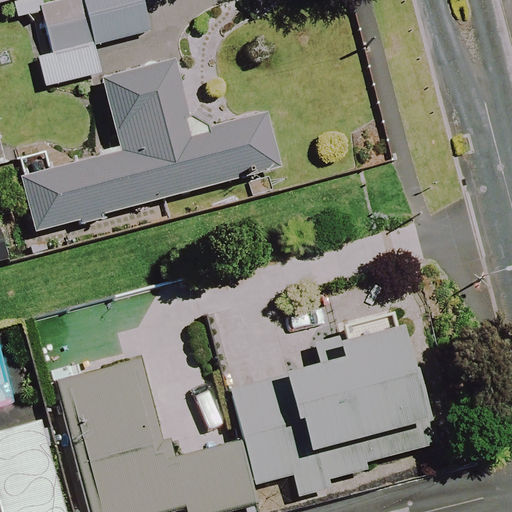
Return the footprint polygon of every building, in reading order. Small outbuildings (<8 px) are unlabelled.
[(140,39),(131,0),(50,0),(31,4),(43,60),(31,63),(37,93),(93,81),(87,50),(140,39)] [(183,138),(164,63),(92,82),(111,157),(8,184),(23,243),(271,177),(255,119),(183,138)] [(233,446),(246,491),(291,478),(287,465),(414,429),(387,331),(298,356),(303,373),(220,397),(233,446)] [(160,466),(141,402),(131,365),(48,388),(82,511),(172,511),(177,511),(230,511),(251,506),(246,491),(233,446),(160,466)] [(57,511),(33,427),(0,436),(0,511),(57,511)]
